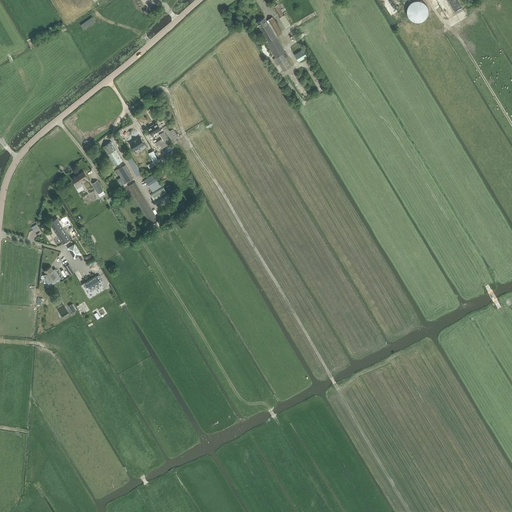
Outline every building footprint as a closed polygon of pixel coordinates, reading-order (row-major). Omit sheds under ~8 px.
[(430,14),(431,12),(430,9),(430,7),(429,5),(428,4),(426,2),(424,1),(422,0),(420,0),(417,0),(415,1),(413,2),(411,3),(410,5),(409,7),(408,9),(408,11),(408,14),(409,16),(410,18),(411,19),(413,21),(414,22),(417,23),(419,23),(420,23),(422,23),(423,22),(425,21),(427,20),(429,18),(430,16),(430,14)] [(277,5),(273,7),(286,27),(290,24),(284,14),(284,15),(277,5)] [(288,56),(268,23),(270,22),(277,35),(282,32),(272,17),(268,19),(267,20),(265,17),(256,22),(268,41),(266,42),(276,58),(273,59),(277,65),(280,64),(284,71),(291,66),(285,57),(288,56)] [(299,61),(308,56),(303,49),(295,54),(299,61)] [(154,124),(148,128),(152,135),(161,129),(157,123),(156,122),(153,124),(154,124)] [(162,128),(164,131),(174,144),(178,141),(176,139),(179,136),(173,129),(170,131),(166,126),(162,128)] [(162,138),(163,140),(168,137),(164,131),(160,134),(162,138)] [(134,141),(130,143),(134,150),(145,144),(140,137),(137,139),(136,139),(134,140),(134,141)] [(168,137),(163,140),(162,138),(156,142),(160,150),(171,143),(168,137)] [(115,165),(123,160),(111,142),(104,146),(115,165)] [(153,161),(147,165),(149,168),(161,162),(160,160),(159,159),(158,159),(153,151),(149,153),(153,161)] [(131,157),(127,159),(137,176),(141,174),(131,157)] [(125,183),(134,178),(125,164),(117,169),(125,183)] [(79,175),(73,179),(76,184),(74,185),(77,189),(82,185),(80,181),(82,180),(82,181),(87,177),(84,171),(79,175)] [(156,172),(145,180),(150,187),(153,192),(164,184),(156,172)] [(96,181),(92,184),(98,194),(100,197),(105,194),(103,191),(102,189),(97,181),(96,181)] [(151,224),(158,220),(135,182),(128,186),(151,224)] [(155,201),(168,193),(163,187),(151,195),(155,201)] [(159,209),(176,198),(171,191),(155,202),(159,209)] [(63,226),(69,222),(65,217),(61,219),(63,223),(62,224),(57,218),(49,223),(63,244),(71,239),(63,226)] [(75,258),(82,253),(75,243),(68,248),(75,258)] [(69,264),(64,267),(70,275),(74,272),(69,264)] [(51,266),(44,270),(46,274),(44,275),(49,284),(60,277),(61,277),(55,268),(55,269),(53,270),(51,266)] [(96,275),(85,282),(86,283),(89,288),(91,291),(102,285),(100,282),(102,280),(99,275),(97,276),(96,275)]
